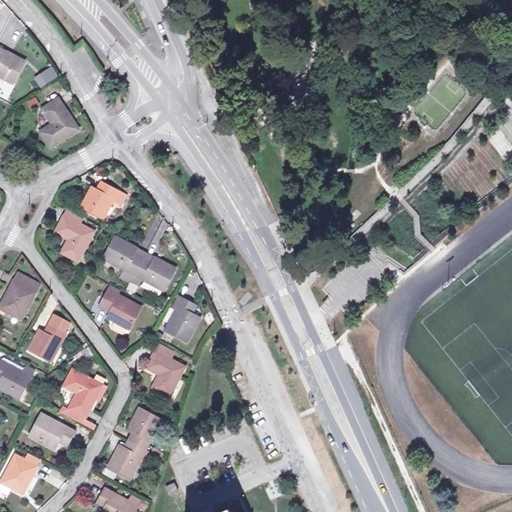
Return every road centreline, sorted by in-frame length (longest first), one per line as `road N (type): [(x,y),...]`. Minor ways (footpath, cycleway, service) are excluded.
road 1 (secondary): [(385,511),(360,437),(279,262),(184,105)]
road 2 (unclassified): [(115,140),(192,234),(319,511)]
road 3 (secondary): [(194,152),(382,511)]
road 4 (residential): [(6,225),(115,377),(107,421),(48,511)]
road 5 (unclassified): [(20,0),(115,140)]
